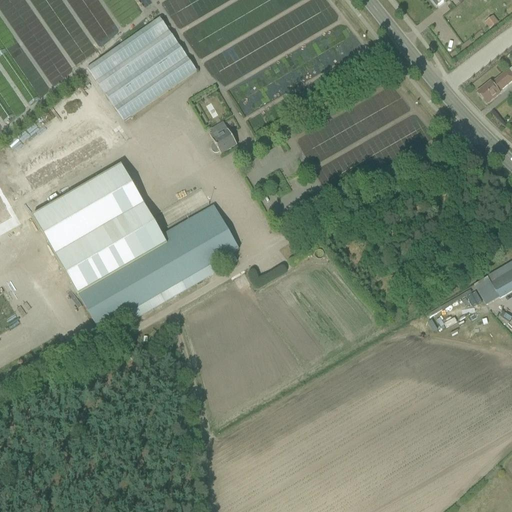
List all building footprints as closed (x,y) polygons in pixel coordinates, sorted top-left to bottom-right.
[(493,17),(484,24),(489,31),(498,24),(493,17)] [(197,72),(160,20),(87,70),(124,123),(197,72)] [(0,120),(4,127),(29,111),(28,110),(41,101),(0,37),(0,120)] [(486,105),(494,99),(499,95),(498,93),(511,81),(511,76),(508,72),(492,85),(490,83),(484,87),(477,94),(486,105)] [(96,119),(89,129),(111,144),(114,138),(116,139),(119,134),(96,119)] [(209,136),(213,144),(211,145),(210,146),(210,147),(210,148),(210,150),(211,151),(212,153),(214,154),(215,154),(217,154),(219,153),(220,156),(236,147),(231,138),(228,132),(223,124),(217,127),(213,130),(210,132),(211,135),(209,136)] [(254,150),(243,156),(244,157),(246,161),(257,155),(255,151),(254,150)] [(33,216),(75,288),(100,331),(229,256),(238,251),(213,208),(204,213),(161,238),(121,167),(33,216)] [(13,179),(12,184),(38,191),(39,186),(13,179)] [(24,228),(31,239),(41,234),(35,222),(24,228)] [(511,292),(511,271),(490,284),(499,300),(511,292)]
